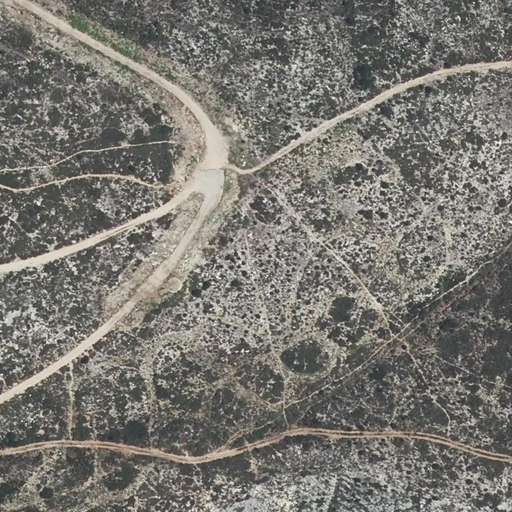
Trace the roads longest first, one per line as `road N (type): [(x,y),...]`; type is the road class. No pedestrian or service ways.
road 1 (track): [(0,395),(78,349),(159,266),(223,167)]
road 2 (track): [(223,167),(237,173),(263,162),(400,77),(511,62)]
road 3 (track): [(223,167),(213,117),(33,0)]
road 4 (track): [(0,270),(167,210),(223,167)]
